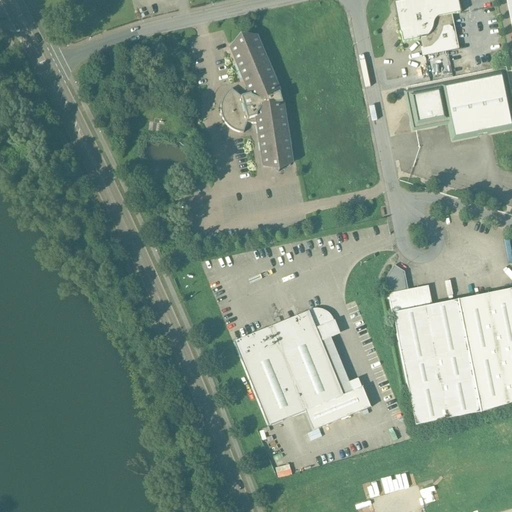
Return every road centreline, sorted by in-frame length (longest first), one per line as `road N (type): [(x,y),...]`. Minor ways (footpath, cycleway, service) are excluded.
road 1 (secondary): [(245,511),(137,248),(46,68)]
road 2 (unclassified): [(282,0),(132,33),(46,68)]
road 3 (unclassified): [(354,0),(387,189)]
road 4 (unclassified): [(387,189),(405,255),(422,264),(436,241),(404,197)]
